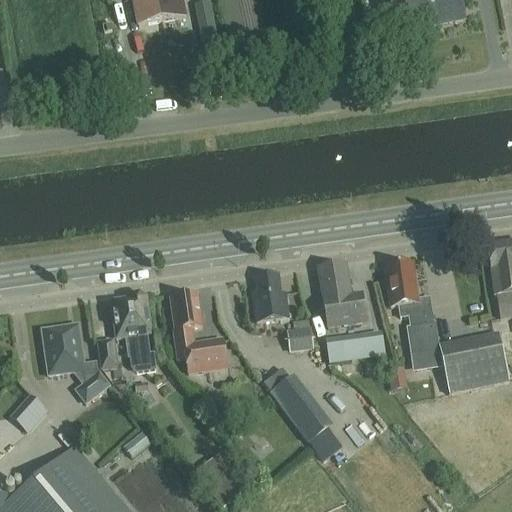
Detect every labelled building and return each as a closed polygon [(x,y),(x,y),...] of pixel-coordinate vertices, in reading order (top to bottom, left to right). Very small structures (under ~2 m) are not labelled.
[(132,0),(138,28),(162,24),(185,19),(181,0),(132,0)] [(427,0),(389,0),(393,21),(430,15),(427,0)] [(427,0),(430,15),(432,27),(464,21),(460,0),(427,0)] [(209,4),(195,7),(204,52),(218,49),(209,4)] [(502,323),(511,322),(511,245),(488,249),(495,299),(499,299),(502,323)] [(417,302),(412,265),(385,269),(390,310),(399,309),(400,320),(409,319),(416,372),(443,369),(448,398),(508,385),(499,337),(439,349),(435,325),(433,325),(429,300),(417,302)] [(326,330),(367,324),(364,300),(351,302),(346,268),(318,272),(326,330)] [(256,325),(291,320),(287,294),(282,294),(280,277),(256,281),(258,299),(253,299),(256,325)] [(189,375),(228,370),(224,341),(194,345),(192,332),(202,330),(198,297),(173,300),(178,333),(175,333),(178,362),(188,361),(189,375)] [(147,337),(149,337),(144,302),(140,298),(130,300),(127,304),(112,306),(117,342),(127,340),(130,361),(150,358),(147,337)] [(88,406),(110,389),(98,373),(97,366),(85,367),(79,328),(43,333),(50,379),(84,374),(86,387),(78,394),(88,406)] [(288,354),(312,351),(310,333),(286,336),(288,354)] [(385,360),(381,335),(326,343),(329,368),(385,360)] [(115,343),(99,345),(103,373),(118,371),(115,343)] [(290,381),(273,392),(309,448),(327,437),(290,381)] [(127,511),(74,448),(10,502),(0,510),(0,511),(127,511)] [(220,453),(195,472),(222,510),(248,491),(220,453)] [(0,510),(10,502),(3,493),(0,495),(0,510)]
